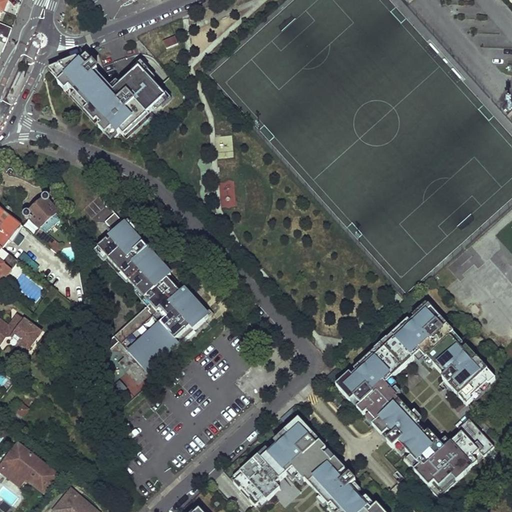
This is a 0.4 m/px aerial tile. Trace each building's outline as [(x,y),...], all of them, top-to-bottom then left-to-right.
[(0,35),(1,36),(9,39),(13,29),(0,24),(0,35)] [(174,38),(162,43),(166,52),(177,47),(174,38)] [(82,59),(50,71),(60,82),(58,84),(66,92),(70,88),(76,95),(72,99),(106,135),(113,129),(118,135),(121,133),(124,137),(167,99),(140,69),(114,93),(82,59)] [(25,214),(25,215),(25,216),(26,218),(27,218),(28,218),(29,218),(30,218),(39,230),(58,214),(48,202),(49,201),(49,200),(49,199),(49,198),(48,197),(46,196),(45,197),(44,198),(43,199),(44,200),(44,201),(30,213),(29,212),(28,212),(27,212),(26,213),(25,214)] [(18,236),(23,229),(0,211),(0,249),(1,251),(9,242),(12,244),(13,243),(18,247),(24,240),(18,236)] [(115,234),(96,251),(148,308),(106,346),(138,381),(209,318),(204,312),(208,309),(199,299),(195,303),(116,214),(106,223),(115,234)] [(41,233),(36,240),(56,255),(60,249),(41,233)] [(0,280),(3,277),(5,280),(11,272),(0,262),(0,252),(1,251),(0,249),(0,280)] [(24,268),(30,261),(23,255),(17,262),(24,268)] [(33,275),(39,267),(30,261),(24,268),(33,275)] [(388,414),(401,402),(397,398),(398,397),(387,385),(425,350),(430,356),(428,358),(446,377),(444,379),(450,386),(452,384),(455,388),(453,390),(468,406),(474,400),(489,386),(496,380),(477,360),(473,363),(450,338),(454,334),(447,327),(444,331),(437,324),(441,320),(427,304),(413,317),(418,322),(413,326),(408,321),(387,340),(391,344),(379,356),(375,352),(354,371),(359,376),(355,380),(350,375),(337,386),(352,402),(355,399),(362,406),(358,409),(364,416),(368,413),(378,423),(384,418),(386,421),(390,418),(388,414)] [(20,326),(24,321),(17,315),(13,321),(18,324),(20,326)] [(413,317),(408,321),(413,326),(418,322),(413,317)] [(447,327),(441,320),(437,324),(444,331),(447,327)] [(28,351),(41,334),(24,321),(20,326),(18,324),(10,326),(8,328),(0,321),(0,346),(5,339),(11,338),(28,351)] [(57,334),(62,327),(57,325),(53,332),(57,334)] [(477,360),(454,334),(450,338),(473,363),(477,360)] [(387,340),(375,352),(379,356),(391,344),(387,340)] [(83,380),(93,366),(78,355),(68,368),(83,380)] [(354,371),(350,375),(355,380),(359,376),(354,371)] [(493,390),(489,386),(474,400),(478,404),(493,390)] [(355,399),(352,402),(358,409),(362,406),(355,399)] [(374,427),(388,442),(415,417),(401,402),(388,414),(390,418),(386,421),(384,418),(378,423),(374,427)] [(415,471),(430,488),(436,483),(441,488),(453,477),(458,482),(478,464),(473,459),(479,453),(484,458),(495,449),(470,421),(459,431),(462,434),(441,454),(435,448),(440,444),(429,433),(426,436),(418,427),(421,424),(415,417),(388,442),(394,448),(400,444),(421,467),(415,471)] [(240,472),(231,480),(235,483),(234,484),(256,508),(265,500),(267,503),(281,490),(277,486),(285,477),(292,484),(295,482),(300,487),(306,482),(329,507),(328,508),(331,511),(383,511),(378,506),(376,507),(367,497),(363,501),(351,488),(356,483),(299,420),(285,433),(289,436),(286,439),(283,435),(275,442),(278,446),(270,453),(267,450),(241,473),(240,472)] [(19,445),(0,469),(0,471),(21,488),(27,480),(46,494),(60,476),(19,445)] [(478,464),(484,458),(479,453),(473,459),(478,464)] [(440,499),(458,482),(453,477),(441,488),(436,483),(430,488),(440,499)] [(72,489),(55,510),(57,511),(102,511),(72,489)]
